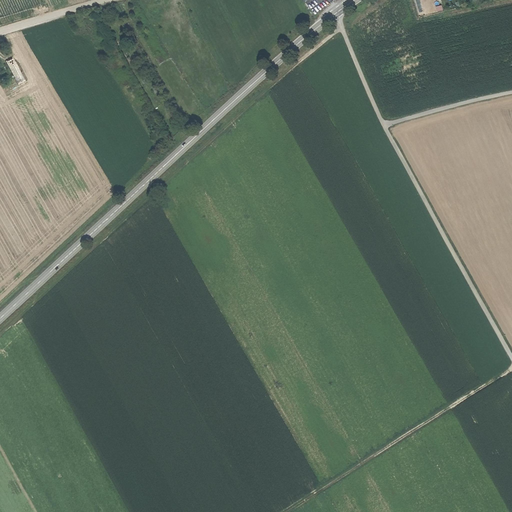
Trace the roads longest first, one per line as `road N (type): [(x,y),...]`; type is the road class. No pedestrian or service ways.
road 1 (secondary): [(0,319),(354,0)]
road 2 (track): [(511,368),(288,511)]
road 3 (track): [(338,10),(384,124)]
